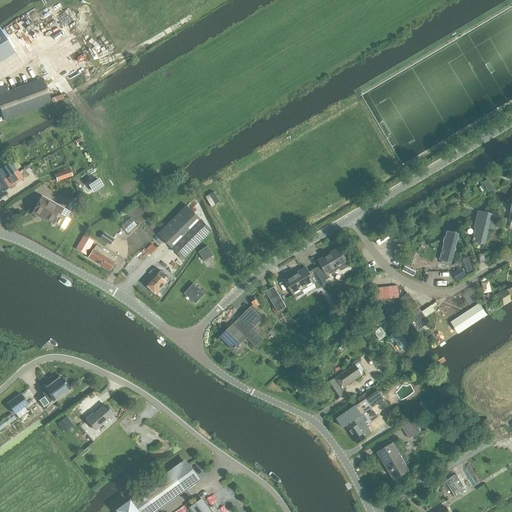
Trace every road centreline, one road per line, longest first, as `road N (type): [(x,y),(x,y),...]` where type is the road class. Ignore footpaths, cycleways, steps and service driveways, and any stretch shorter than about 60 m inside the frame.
road 1 (unclassified): [(184,344),(253,273),(511,121)]
road 2 (unclassified): [(286,511),(265,486),(156,404),(86,365),(55,357),(37,362),(0,390)]
road 3 (unclassified): [(370,511),(316,425),(238,386),(184,344)]
road 4 (unclassified): [(184,344),(126,298),(0,234)]
